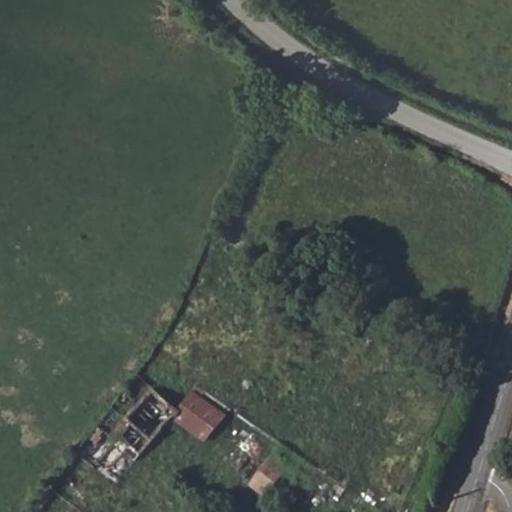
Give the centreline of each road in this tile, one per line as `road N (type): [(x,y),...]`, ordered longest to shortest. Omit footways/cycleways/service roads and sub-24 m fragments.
road 1 (unclassified): [(229,0),(280,48),(511,160)]
road 2 (tertiary): [(466,511),(511,360)]
